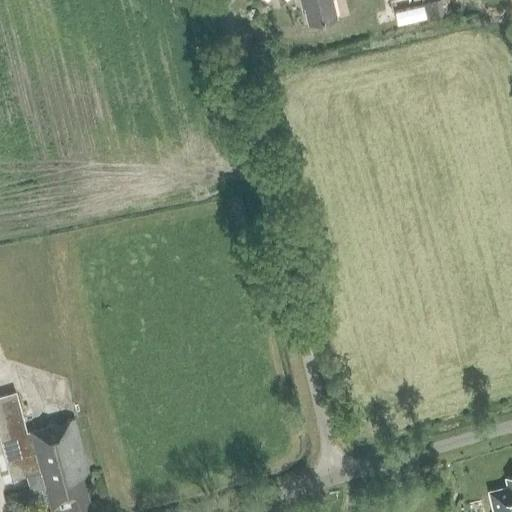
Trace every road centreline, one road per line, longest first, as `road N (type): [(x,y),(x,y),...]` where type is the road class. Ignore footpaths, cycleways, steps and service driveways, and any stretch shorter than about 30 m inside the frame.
road 1 (unclassified): [(336,478),(223,0)]
road 2 (unclassified): [(336,478),(511,423)]
road 3 (unclassified): [(215,511),(336,478)]
